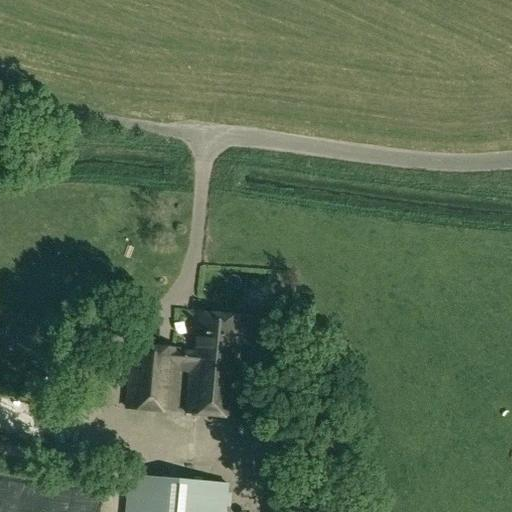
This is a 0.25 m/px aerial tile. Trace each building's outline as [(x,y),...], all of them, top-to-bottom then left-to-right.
[(240,356),(243,318),(199,314),(196,352),(132,346),(127,408),(175,412),(178,371),(190,372),(186,413),(238,418),(244,357),(240,356)] [(63,387),(78,387),(78,390),(97,390),(98,363),(79,362),(79,364),(64,363),(63,387)] [(235,441),(252,436),(247,421),(230,426),(235,441)] [(298,511),(294,465),(291,435),(263,438),(266,468),(267,468),(270,511),(298,511)] [(126,511),(224,511),(227,484),(129,476),(126,511)]
